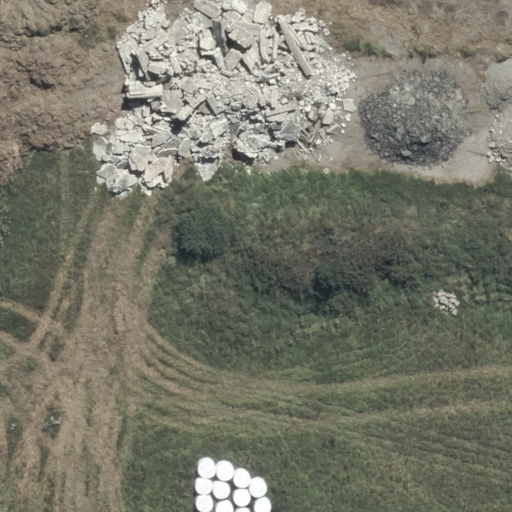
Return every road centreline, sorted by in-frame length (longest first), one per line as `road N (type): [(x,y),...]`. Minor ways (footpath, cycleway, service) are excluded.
road 1 (unknown): [(208,0),(234,176),(272,335),(349,511)]
road 2 (unknown): [(181,511),(311,437)]
